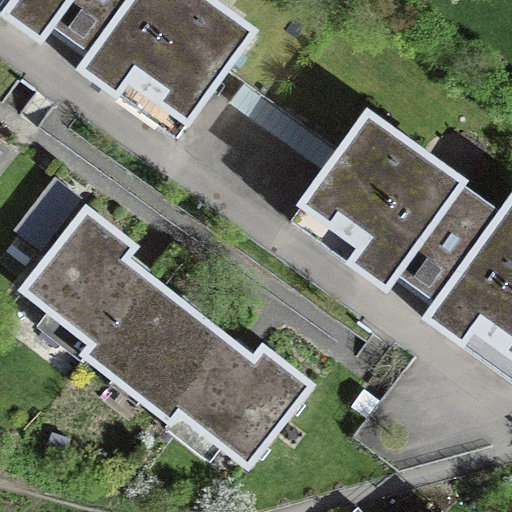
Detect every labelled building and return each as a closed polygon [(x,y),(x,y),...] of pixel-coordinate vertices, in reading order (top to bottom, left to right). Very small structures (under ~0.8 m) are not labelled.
[(49,64),(93,0),(94,0),(127,22),(81,88),(125,119),(135,104),(195,146),(264,48),(194,0),(0,0),(0,9),(23,25),(13,40),(49,64)] [(421,275),(459,301),(430,339),(470,368),(481,352),(511,374),(511,226),(509,231),(471,204),(474,200),(370,128),(302,226),(364,268),(350,287),(393,316),(421,275)] [(19,305),(87,356),(143,286),(125,273),(136,258),(86,219),(19,305)] [(87,356),(170,422),(226,352),(143,286),(87,356)] [(256,376),(226,352),(170,422),(249,485),(318,398),(269,359),(256,376)]
